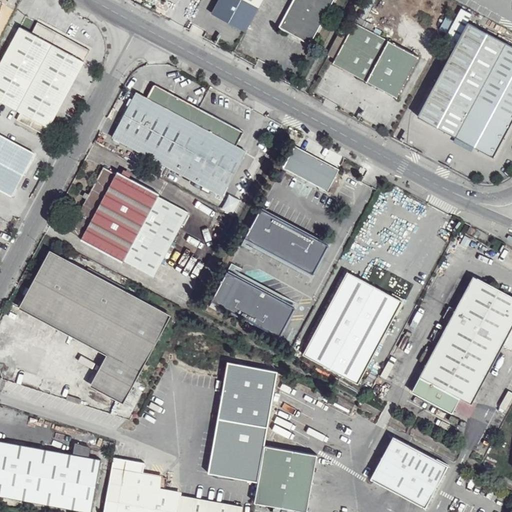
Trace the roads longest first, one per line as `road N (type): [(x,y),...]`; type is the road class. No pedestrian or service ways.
road 1 (unclassified): [(461,197),(140,23)]
road 2 (unclassified): [(0,283),(140,23)]
road 3 (unknown): [(77,139),(201,206),(195,236)]
